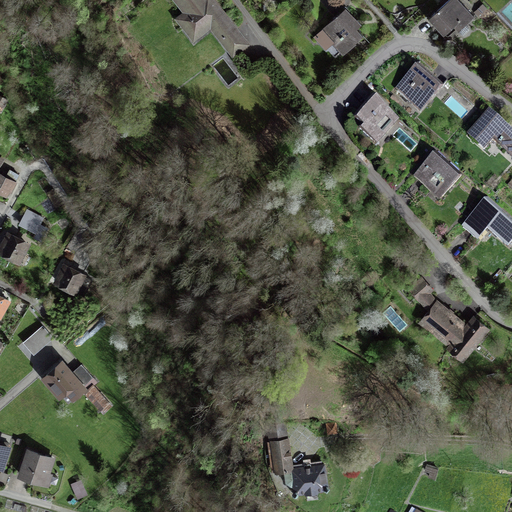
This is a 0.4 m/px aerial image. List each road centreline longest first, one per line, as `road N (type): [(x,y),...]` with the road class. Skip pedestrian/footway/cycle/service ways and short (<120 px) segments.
road 1 (residential): [(511,323),(341,138),(330,115),(369,66),(408,43),(436,52),(511,109)]
road 2 (track): [(511,446),(343,436)]
